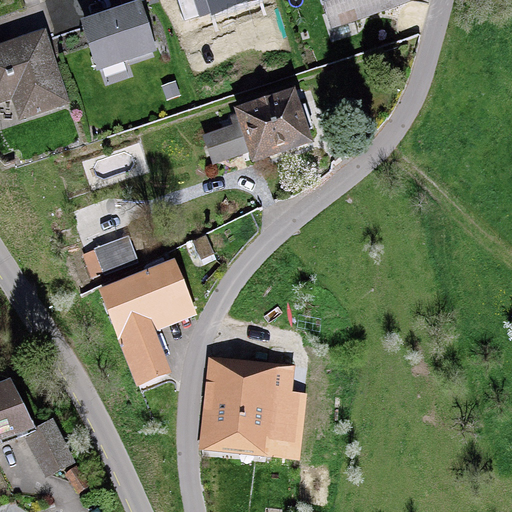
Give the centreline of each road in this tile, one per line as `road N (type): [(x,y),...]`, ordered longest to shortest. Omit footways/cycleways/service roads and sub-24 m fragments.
road 1 (unclassified): [(446,0),(411,101),(384,143),(286,220),(217,305),(189,394),(195,511)]
road 2 (residential): [(0,254),(55,338),(138,511)]
